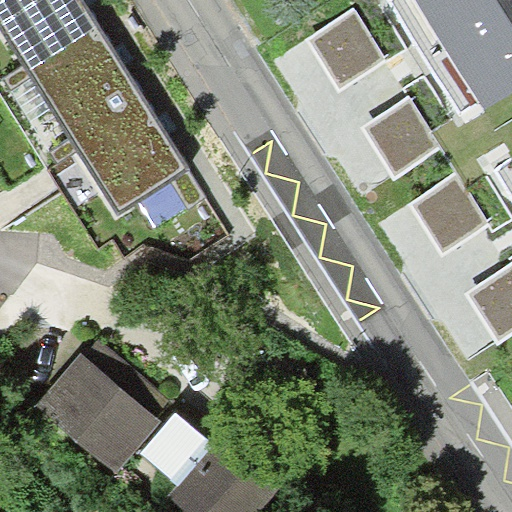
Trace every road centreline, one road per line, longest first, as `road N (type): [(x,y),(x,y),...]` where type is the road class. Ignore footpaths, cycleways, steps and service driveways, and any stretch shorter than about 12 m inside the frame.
road 1 (tertiary): [(511,508),(174,0)]
road 2 (residential): [(0,282),(79,301),(197,373)]
